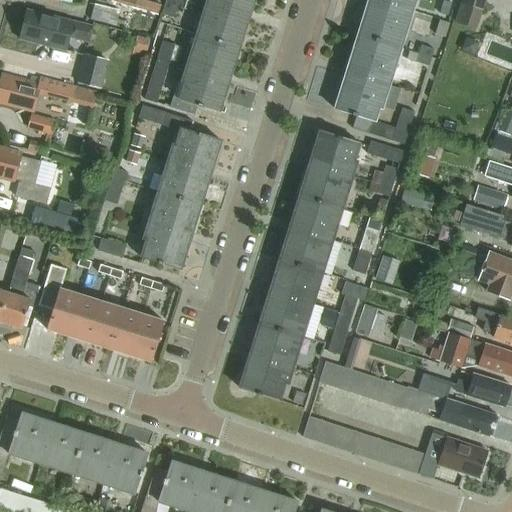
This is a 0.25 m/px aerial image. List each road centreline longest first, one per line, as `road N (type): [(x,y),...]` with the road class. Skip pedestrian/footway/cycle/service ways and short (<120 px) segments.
road 1 (unclassified): [(179,420),(310,0)]
road 2 (residential): [(179,420),(461,511)]
road 3 (residential): [(0,362),(179,420)]
